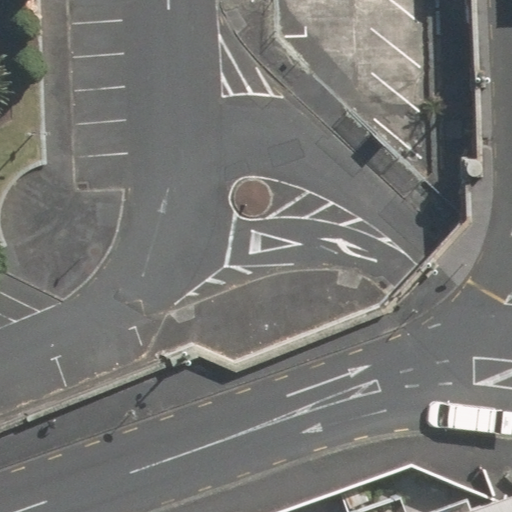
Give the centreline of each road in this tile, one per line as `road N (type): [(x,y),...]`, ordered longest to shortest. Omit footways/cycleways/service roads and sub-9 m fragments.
road 1 (residential): [(8,511),(374,382),(435,374)]
road 2 (residential): [(511,230),(490,289),(435,374)]
